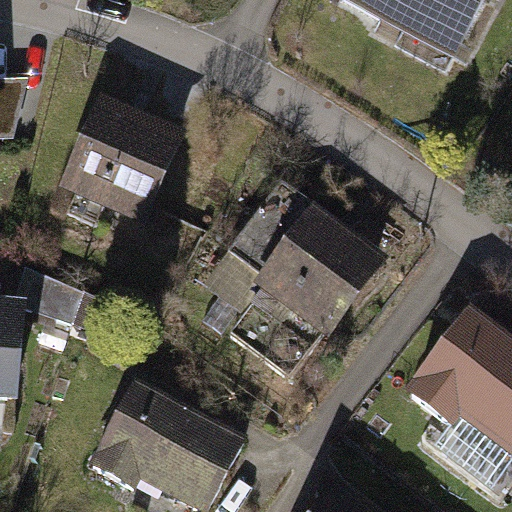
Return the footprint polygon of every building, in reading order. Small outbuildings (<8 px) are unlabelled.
[(337,0),(331,10),(444,73),(484,0),(337,0)] [(0,142),(25,141),(22,85),(0,85),(0,142)] [(101,100),(59,197),(146,234),(188,138),(101,100)] [(276,192),(219,280),(322,354),(387,266),(276,192)] [(0,315),(0,436),(14,438),(24,317),(0,315)] [(511,364),(463,328),(389,427),(428,457),(452,426),(511,470),(511,364)] [(137,388),(78,495),(109,511),(126,511),(138,490),(178,511),(197,511),(236,442),(137,388)] [(359,511),(332,493),(318,511),(359,511)]
